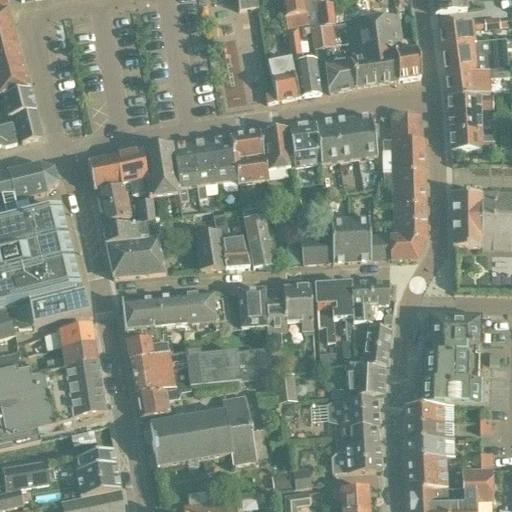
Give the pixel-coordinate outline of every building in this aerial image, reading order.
[(236,0),(239,14),(258,11),(256,0),(236,0)] [(280,0),(287,32),(309,27),(303,0),(280,0)] [(432,0),(434,16),(467,12),(466,3),(472,2),(471,0),(432,0)] [(332,5),(318,7),(321,29),(335,27),(332,5)] [(0,13),(0,58),(19,53),(7,12),(0,13)] [(393,53),(402,52),(398,19),(346,25),(351,63),(355,91),(398,85),(393,53)] [(484,23),(484,24),(485,31),(485,33),(500,31),(499,21),(484,23)] [(473,33),(485,31),(484,24),(438,30),(441,51),(475,47),(474,45),(473,33)] [(304,30),(297,31),(298,39),(305,38),(305,36),(311,35),(311,32),(310,29),(304,30)] [(335,50),(332,29),(311,32),(311,35),(314,53),(335,50)] [(291,61),(297,101),(300,101),(321,98),(316,63),(302,65),(298,39),(297,31),(287,33),(291,61)] [(441,51),(444,79),(474,76),(474,78),(487,77),(487,78),(495,77),(495,76),(504,75),(509,75),(506,42),(474,45),(475,47),(441,51)] [(393,53),(398,85),(421,81),(416,49),(402,52),(393,53)] [(0,97),(2,97),(29,90),(19,53),(0,58),(0,97)] [(297,101),(291,61),(268,66),(271,82),(274,95),(265,98),(267,107),(276,105),(297,101)] [(355,91),(351,63),(325,68),(330,97),(355,91)] [(474,76),(444,79),(446,101),(490,98),(489,83),(510,81),(510,75),(509,75),(504,75),(495,76),(495,77),(487,78),(487,77),(474,78),(474,76)] [(16,125),(19,136),(21,146),(43,141),(36,113),(35,113),(29,90),(2,97),(7,120),(14,119),(16,125)] [(490,98),(446,101),(449,136),(481,134),(480,113),(492,113),(492,98),(490,98)] [(392,143),(420,143),(419,118),(391,119),(392,143)] [(372,119),(352,122),(358,163),(377,161),(372,119)] [(339,166),(358,163),(352,122),(333,125),(339,166)] [(0,148),(0,149),(5,150),(17,148),(14,138),(19,136),(16,125),(0,128),(0,148)] [(315,128),(320,169),(339,166),(333,125),(315,128),(315,126),(315,128)] [(295,173),(320,169),(315,128),(315,126),(289,130),(289,132),(293,163),(288,163),(289,172),(295,171),(295,173)] [(289,132),(260,136),(267,175),(289,172),(288,163),(293,163),(289,132)] [(481,152),(482,152),(493,152),(493,140),(481,140),(481,134),(449,136),(450,155),(451,160),(458,160),(458,155),(481,155),(481,152)] [(260,136),(228,140),(236,185),(237,188),(268,184),(267,175),(260,136)] [(228,140),(210,142),(216,188),(217,200),(225,199),(224,186),(236,185),(228,140)] [(511,140),(503,141),(503,150),(511,150),(511,140)] [(191,145),(197,190),(199,203),(207,202),(205,189),(216,188),(210,142),(191,145)] [(392,154),(393,176),(424,175),(423,142),(420,143),(392,143),(382,143),(383,154),(392,154)] [(187,192),(197,190),(191,145),(172,148),(180,199),(181,205),(188,204),(187,192)] [(146,182),(149,199),(149,203),(180,199),(172,148),(172,147),(140,153),(140,154),(146,182)] [(112,160),(121,189),(124,188),(131,186),(134,202),(149,199),(146,182),(140,154),(112,160)] [(94,195),(95,195),(121,189),(112,160),(86,166),(94,195)] [(0,209),(26,203),(48,198),(59,187),(54,171),(39,167),(6,175),(0,176),(0,209)] [(394,209),(426,209),(424,175),(393,176),(383,177),(384,187),(393,187),(394,209)] [(124,188),(121,189),(95,195),(98,211),(128,204),(124,188)] [(511,193),(452,193),(452,250),(511,251),(511,193)] [(0,312),(27,306),(32,332),(87,319),(82,300),(75,302),(74,296),(79,294),(75,275),(58,207),(29,215),(26,203),(0,209),(0,312)] [(128,204),(98,211),(102,227),(131,221),(128,204)] [(136,208),(137,227),(147,226),(155,226),(153,207),(136,208)] [(394,226),(426,226),(426,209),(394,209),(394,226)] [(264,219),(273,218),(272,211),(263,212),(242,215),(244,223),(253,272),(274,270),(264,220),(264,219)] [(213,221),(216,235),(224,273),(225,273),(225,274),(250,272),(243,239),(227,241),(227,238),(228,237),(225,218),(213,221)] [(349,223),(352,265),(371,264),(372,263),(370,238),(369,222),(349,223)] [(329,239),(332,266),(352,265),(349,223),(329,224),(330,239),(329,239)] [(149,236),(147,226),(137,227),(102,231),(106,247),(158,242),(178,240),(176,233),(149,236)] [(426,226),(394,226),(394,236),(389,237),(390,262),(390,263),(417,263),(427,243),(426,226)] [(224,273),(216,235),(195,238),(200,275),(224,273)] [(390,262),(389,237),(370,238),(372,263),(390,262)] [(332,266),(329,239),(299,241),(303,267),(332,266)] [(158,242),(106,247),(113,282),(165,277),(158,242)] [(298,263),(297,250),(283,252),(285,265),(298,263)] [(353,329),(369,327),(371,327),(370,309),(388,308),(388,307),(389,306),(389,286),(389,285),(350,287),(353,329)] [(353,329),(350,287),(331,288),(333,313),(331,313),(332,322),(334,322),(345,321),(346,343),(342,344),(342,361),(356,360),(355,349),(353,329)] [(327,347),(335,346),(334,322),(332,322),(331,313),(333,313),(331,288),(315,289),(317,309),(316,309),(318,332),(326,331),(327,347)] [(262,294),(266,332),(267,337),(268,347),(278,346),(282,346),(281,336),(287,335),(286,326),(301,325),(302,334),(313,334),(311,290),(283,292),(283,293),(262,294)] [(227,302),(229,328),(229,331),(229,333),(240,333),(240,334),(266,332),(262,294),(237,296),(238,301),(227,302)] [(215,334),(229,328),(227,302),(216,296),(212,296),(163,301),(166,330),(214,325),(215,334)] [(126,344),(146,342),(147,350),(168,347),(166,330),(163,301),(122,304),(125,335),(126,344)] [(0,342),(20,337),(19,333),(32,331),(32,332),(27,306),(0,312),(0,342)] [(427,318),(427,344),(423,344),(422,356),(421,356),(420,382),(452,383),(478,384),(479,357),(478,357),(478,349),(481,349),(481,319),(427,318)] [(391,328),(392,319),(386,319),(384,321),(383,327),(391,328)] [(364,350),(360,371),(385,372),(391,334),(369,331),(369,327),(353,329),(355,349),(364,350)] [(65,371),(65,372),(96,365),(91,328),(59,334),(63,360),(49,363),(51,372),(47,373),(48,375),(65,371)] [(146,342),(126,344),(130,363),(168,357),(172,356),(171,347),(168,347),(147,350),(146,342)] [(278,346),(268,347),(269,351),(270,361),(279,360),(278,346)] [(241,386),(272,381),(270,361),(269,351),(237,354),(241,386)] [(241,386),(237,354),(202,358),(201,352),(185,354),(186,360),(186,364),(188,373),(191,391),(241,386)] [(15,356),(0,359),(0,372),(17,369),(18,368),(15,356)] [(168,357),(130,363),(133,380),(188,373),(186,364),(186,360),(181,361),(181,365),(170,366),(168,357)] [(335,357),(319,359),(320,366),(324,365),(335,365),(335,357)] [(499,358),(489,358),(489,368),(499,368),(499,358)] [(106,417),(96,365),(65,372),(65,371),(48,375),(42,376),(54,430),(76,426),(76,423),(106,417)] [(0,411),(4,431),(7,437),(17,435),(17,437),(24,436),(54,430),(42,376),(31,378),(30,370),(18,373),(17,369),(0,372),(0,411)] [(330,394),(330,402),(383,398),(385,372),(360,371),(345,370),(346,392),(330,394)] [(188,373),(133,380),(137,400),(191,391),(188,373)] [(296,405),(293,378),(273,381),(276,407),(280,407),(292,406),(296,405)] [(417,408),(431,409),(453,410),(481,410),(481,385),(478,384),(452,383),(420,382),(420,383),(418,383),(417,408)] [(193,397),(191,391),(137,400),(140,422),(171,416),(169,407),(177,406),(180,402),(180,400),(193,397)] [(266,462),(262,434),(251,436),(244,400),(223,404),(224,415),(150,428),(157,471),(232,458),(234,469),(256,466),(256,464),(266,462)] [(335,426),(336,442),(378,439),(377,431),(378,431),(377,403),(335,406),(327,408),(328,425),(335,426)] [(292,406),(280,407),(281,418),(293,417),(292,406)] [(406,426),(411,426),(453,426),(453,410),(431,409),(417,408),(406,408),(406,426)] [(41,445),(39,433),(24,436),(17,437),(17,435),(7,437),(4,431),(0,411),(0,454),(9,452),(26,448),(41,445)] [(478,430),(489,429),(489,421),(482,421),(478,422),(478,426),(478,430)] [(411,426),(406,426),(407,443),(453,441),(453,426),(411,426)] [(489,429),(478,430),(478,438),(489,437),(489,429)] [(378,448),(378,439),(336,442),(337,454),(331,462),(332,478),(381,475),(379,448),(378,448)] [(407,462),(445,460),(445,461),(454,461),(453,441),(407,443),(407,462)] [(73,462),(81,501),(120,494),(113,454),(73,462)] [(479,458),(479,466),(490,465),(490,458),(479,458)] [(407,462),(409,495),(432,493),(432,492),(446,491),(445,461),(445,460),(407,462)] [(491,474),(490,465),(479,466),(479,474),(491,474)] [(6,494),(48,488),(45,467),(3,473),(6,494)] [(294,492),(310,490),(308,473),(292,475),(294,492)] [(463,504),(447,505),(447,511),(476,511),(476,505),(491,505),(491,474),(479,474),(462,474),(463,490),(463,504)] [(272,480),(274,494),(291,492),(289,478),(272,480)] [(342,511),(368,511),(367,491),(341,493),(332,493),(333,501),(336,503),(342,503),(342,511)] [(447,511),(447,505),(446,491),(432,492),(432,493),(409,495),(410,511),(447,511)] [(122,511),(120,494),(81,501),(61,505),(62,511),(122,511)] [(187,499),(189,509),(206,506),(204,496),(187,499)] [(295,511),(295,509),(309,507),(308,496),(285,499),(285,511),(295,511)] [(22,511),(19,497),(0,501),(0,511),(22,511)] [(235,511),(234,502),(206,506),(189,509),(184,510),(183,511),(235,511)]
